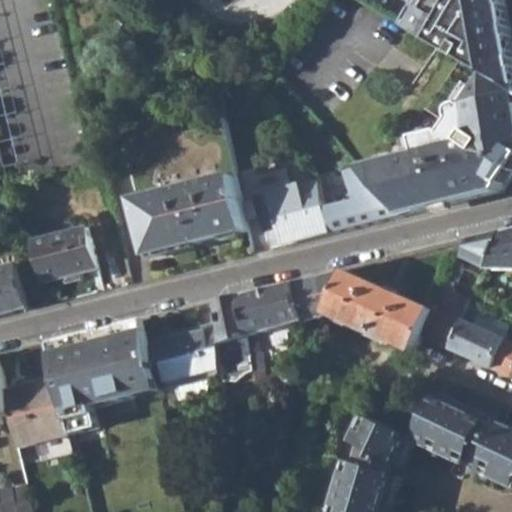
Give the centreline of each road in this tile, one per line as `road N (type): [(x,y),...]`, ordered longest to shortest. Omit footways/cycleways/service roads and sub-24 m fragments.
road 1 (residential): [(0,342),(511,212)]
road 2 (residential): [(511,398),(434,360),(393,377),(350,360)]
